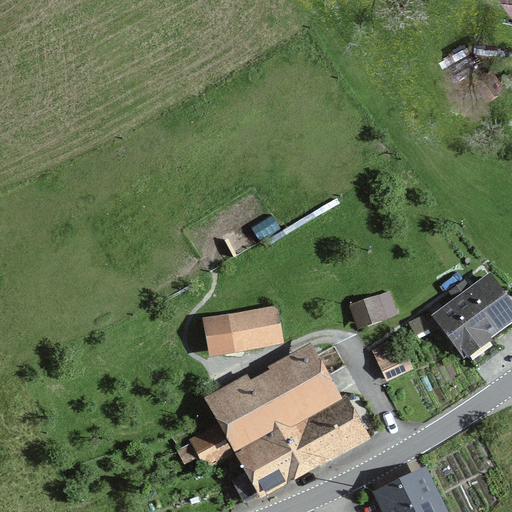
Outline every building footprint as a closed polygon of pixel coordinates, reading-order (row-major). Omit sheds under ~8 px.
[(511,297),(502,283),(444,325),(481,377),(509,357),(503,350),(511,343),(511,297)] [(374,341),(407,325),(394,299),(361,315),(374,341)] [(221,369),(295,355),(287,313),(213,327),(221,369)] [(329,349),(215,408),(245,466),(294,441),(359,406),(329,349)] [(393,391),(420,378),(407,351),(380,364),(393,391)] [(359,406),(294,441),(317,482),(382,449),(359,406)] [(211,476),(236,463),(220,433),(187,450),(196,468),(205,463),(211,476)] [(317,482),(294,441),(245,466),(267,508),(317,482)] [(387,511),(451,511),(435,477),(382,502),(387,511)]
